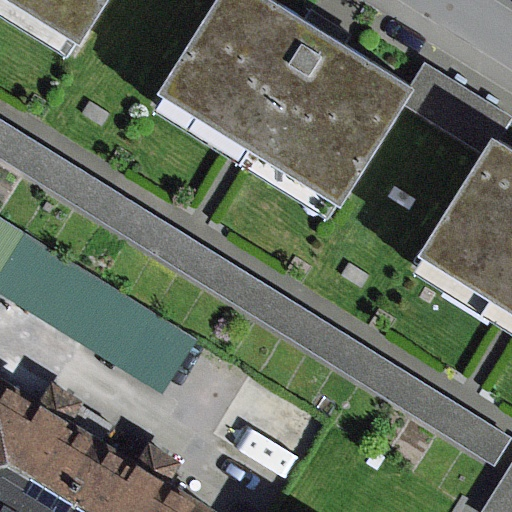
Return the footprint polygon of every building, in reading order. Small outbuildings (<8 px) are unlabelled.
[(0,0),(0,4),(75,51),(108,0),(0,0)] [(258,0),(217,0),(154,101),(336,214),(405,107),(411,96),(406,93),(258,0)] [(411,96),(405,107),(481,156),(488,144),(495,148),(511,120),(511,119),(424,64),(406,93),(411,96)] [(511,441),(0,121),(0,161),(494,469),(511,441)] [(511,158),(495,148),(488,144),(481,156),(414,263),(511,323),(511,158)] [(198,343),(0,219),(0,295),(164,396),(198,343)] [(211,511),(0,382),(0,511),(211,511)] [(511,511),(511,466),(482,511),(511,511)]
